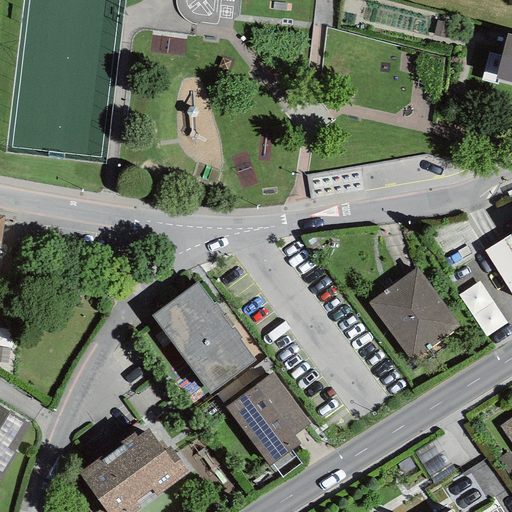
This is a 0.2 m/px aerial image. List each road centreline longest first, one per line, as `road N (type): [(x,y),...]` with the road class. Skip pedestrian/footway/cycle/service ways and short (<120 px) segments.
road 1 (residential): [(40,511),(53,452),(99,356),(139,298),(211,235)]
road 2 (tertiary): [(269,511),(511,358)]
road 3 (residential): [(318,0),(298,221)]
road 4 (residential): [(511,176),(415,206),(298,221)]
road 5 (residential): [(211,235),(0,193)]
